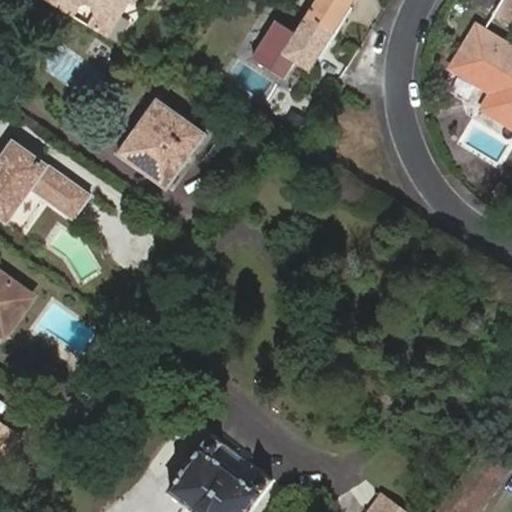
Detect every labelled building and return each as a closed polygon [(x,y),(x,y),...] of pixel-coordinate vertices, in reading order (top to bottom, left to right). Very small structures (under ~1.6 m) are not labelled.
[(137,0),(45,0),(73,16),(79,7),(85,5),(91,9),(93,16),(87,26),(108,38),(130,3),(134,6),(137,0)] [(316,0),(307,16),(334,32),(355,0),(316,0)] [(511,0),(502,0),(495,12),(511,21),(511,0)] [(334,32),(307,16),(294,36),(275,24),(252,60),(284,80),(295,62),(310,71),(334,32)] [(479,27),(467,47),(473,51),(485,31),(479,27)] [(454,69),(484,87),(486,83),(491,86),(489,90),(479,106),(511,125),(511,47),(485,31),(473,51),(467,47),(454,69)] [(160,98),(121,155),(170,189),(209,133),(160,98)] [(0,160),(0,214),(10,222),(34,190),(76,219),(93,195),(15,140),(0,160)] [(0,271),(0,327),(8,333),(35,297),(0,271)] [(46,395),(41,403),(61,417),(80,390),(47,366),(33,385),(46,395)] [(0,446),(1,446),(11,453),(24,437),(0,419),(0,418),(2,416),(0,408),(0,446)] [(212,436),(169,492),(196,511),(249,511),(273,482),(262,473),(253,484),(215,455),(224,444),(212,436)] [(511,464),(486,447),(439,511),(478,511),(511,464)] [(403,511),(382,495),(369,511),(403,511)]
